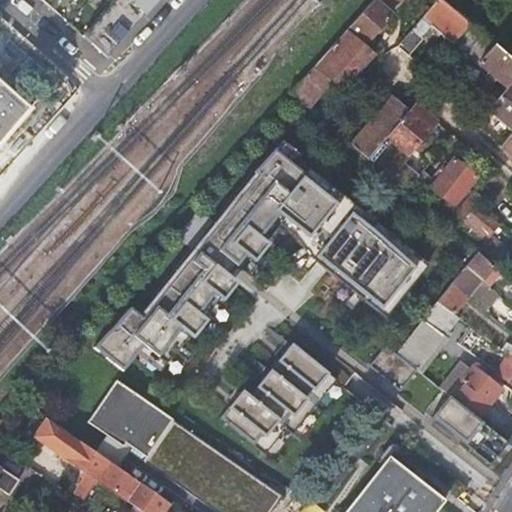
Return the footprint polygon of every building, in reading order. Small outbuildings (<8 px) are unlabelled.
[(139,21),(145,14),(128,0),(113,0),(83,35),(107,56),(139,21)] [(128,0),(145,14),(157,0),(128,0)] [(374,0),(348,29),(365,43),(394,12),(388,6),(392,0),(374,0)] [(470,25),(441,0),(438,0),(397,46),(408,55),(420,41),(420,37),(430,25),(435,30),(432,34),(437,38),(440,34),(452,44),(470,25)] [(347,30),(290,93),(307,108),(322,92),(333,80),(342,88),(373,52),(347,30)] [(511,60),(481,34),(475,42),(466,52),(509,88),(511,83),(511,60)] [(475,42),(469,36),(458,48),(465,54),(466,52),(475,42)] [(0,140),(31,106),(0,79),(0,140)] [(511,83),(509,88),(489,111),(511,130),(511,83)] [(322,92),(307,108),(313,113),(327,97),(322,92)] [(393,97),(353,147),(368,159),(387,137),(409,110),(393,97)] [(415,104),(409,110),(387,137),(368,159),(406,192),(417,178),(399,163),(435,121),(415,104)] [(511,132),(501,146),(511,156),(511,132)] [(394,306),(428,265),(374,221),(368,228),(359,221),(364,214),(308,168),(303,175),(291,165),(296,159),(299,156),(281,141),(251,174),(252,174),(268,187),(259,199),(249,191),(205,244),(240,272),(249,261),(252,264),(267,245),(264,243),(279,224),(283,220),(296,230),(292,234),(308,257),(378,313),(388,301),(394,306)] [(308,168),(296,159),(291,165),(303,175),(308,168)] [(453,159),(430,189),(453,207),(476,178),(453,159)] [(190,251),(137,317),(142,321),(198,253),(232,282),(240,272),(205,244),(249,191),(259,199),(268,187),(252,174),(213,223),(214,223),(191,251),(190,251)] [(500,272),(502,274),(511,262),(511,255),(489,236),(498,227),(475,207),(483,199),(473,190),(444,225),(477,252),(500,272)] [(213,223),(198,210),(175,238),(190,251),(191,251),(214,223),(213,223)] [(359,221),(368,228),(374,221),(377,217),(367,210),(364,214),(359,221)] [(279,224),(292,234),(296,230),(283,220),(279,224)] [(500,272),(477,252),(466,266),(481,280),(488,286),(500,272)] [(128,309),(90,350),(120,373),(140,347),(164,366),(187,338),(190,340),(205,322),(202,319),(218,300),(221,302),(236,284),(232,282),(198,253),(142,321),(137,317),(128,309)] [(481,280),(466,266),(454,280),(470,293),(481,280)] [(451,284),(436,302),(452,313),(466,297),(451,284)] [(385,319),(394,306),(388,301),(378,313),(385,319)] [(445,335),(423,319),(395,353),(416,370),(418,371),(445,335)] [(502,350),(508,355),(511,357),(511,346),(507,343),(502,350)] [(240,391),(217,419),(263,456),(284,430),(291,435),(335,380),(289,344),(247,396),(240,391)] [(400,391),(416,370),(395,353),(385,345),(368,366),(400,391)] [(511,384),(511,357),(508,355),(496,374),(511,384)] [(445,385),(440,389),(448,395),(478,419),(502,389),(473,366),(462,379),(459,375),(454,381),(458,385),(452,391),(445,385)] [(272,511),(283,497),(115,381),(87,422),(106,436),(93,452),(109,464),(116,468),(128,452),(215,511),(272,511)] [(490,464),(508,442),(478,419),(448,395),(431,417),(490,464)] [(367,419),(309,491),(325,502),(382,431),(367,419)] [(93,452),(49,421),(36,437),(88,474),(74,494),(82,499),(97,479),(109,464),(93,452)] [(437,511),(445,502),(389,457),(346,511),(437,511)] [(116,468),(109,464),(97,479),(126,499),(138,483),(116,468)] [(0,492),(6,497),(18,480),(0,468),(0,492)] [(163,511),(169,504),(138,483),(126,499),(143,511),(163,511)]
